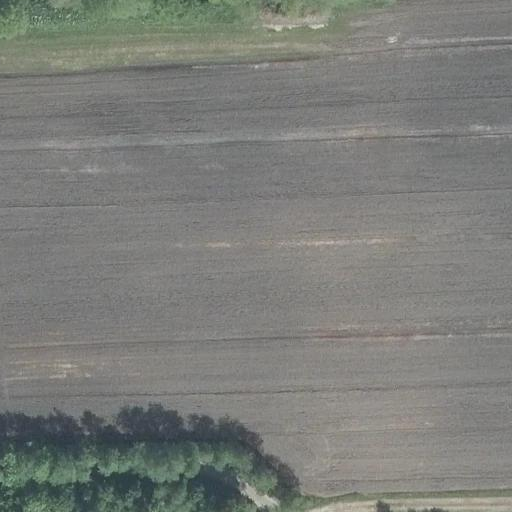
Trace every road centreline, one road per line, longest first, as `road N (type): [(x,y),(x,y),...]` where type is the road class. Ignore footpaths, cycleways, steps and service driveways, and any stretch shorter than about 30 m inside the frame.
road 1 (unclassified): [(271,511),(233,483),(192,467),(0,465)]
road 2 (track): [(353,511),(511,505)]
